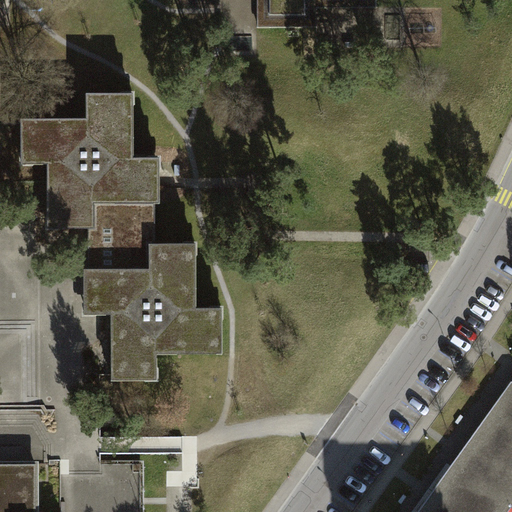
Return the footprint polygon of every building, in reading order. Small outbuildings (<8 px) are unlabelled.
[(317,8),(377,7),(376,0),(257,0),(258,27),(317,26),(317,8)] [(0,93),(10,94),(9,29),(0,29),(0,93)] [(0,186),(0,187),(55,186),(55,167),(28,167),(27,123),(10,124),(10,94),(0,93),(0,186)] [(28,167),(55,167),(55,186),(56,237),(75,236),(89,236),(103,236),(102,210),(168,209),(167,158),(142,158),(141,97),(92,98),(93,123),(27,123),(28,167)] [(168,245),(168,209),(102,210),(103,236),(89,236),(90,270),(155,270),(155,245),(168,245)] [(90,314),(118,314),(119,383),(165,383),(165,357),(230,356),(230,305),(205,305),(204,244),(168,245),(155,245),(155,270),(90,270),(90,293),(90,314)] [(511,511),(511,389),(425,511),(511,511)] [(43,511),(42,462),(0,462),(0,511),(43,511)]
